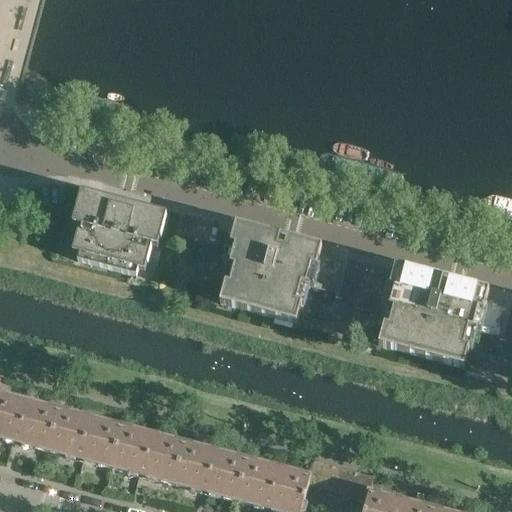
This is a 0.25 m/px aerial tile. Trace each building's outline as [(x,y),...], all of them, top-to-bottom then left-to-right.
[(135,109),(62,90),(60,90),(59,90),(57,91),(56,92),(55,93),(54,94),(54,96),(53,97),(53,99),(53,100),(54,101),(55,103),(56,104),(57,105),(131,125),(132,124),(133,123),(135,122),(135,120),(136,119),(137,117),(137,116),(137,114),(136,112),(136,111),(135,109)] [(299,151),(298,150),(237,135),(236,135),(235,135),(234,136),(233,136),(232,137),(231,138),(231,139),(230,142),(230,143),(230,144),(230,146),(231,147),(232,148),(233,149),(234,150),(236,150),(294,165),(295,165),(296,165),(298,164),(299,163),(300,162),(301,161),(302,158),(302,157),(302,156),(301,154),(301,153),(300,152),(299,151)] [(329,172),(331,172),(396,187),(397,187),(398,186),(399,185),(400,184),(401,182),(401,181),(402,179),(401,178),(401,176),(400,175),(400,174),(398,173),(397,172),(333,156),(331,156),(329,156),(328,156),(327,157),(325,158),(324,159),(324,161),(323,162),(323,164),(323,165),(324,167),(324,168),(325,170),(326,171),(328,171),(329,172)] [(422,202),(423,202),(488,217),(490,217),(491,216),(492,215),(493,214),(494,212),(494,211),(494,209),(494,208),(494,206),(493,205),(492,204),(491,203),(490,202),(425,186),(424,186),(422,186),(421,186),(419,187),(418,188),(417,189),(417,191),(416,192),(416,194),(416,195),(416,197),(417,198),(418,200),(419,201),(420,201),(422,202)] [(158,249),(167,217),(81,194),(75,217),(73,227),(79,228),(73,254),(79,255),(77,263),(136,278),(138,271),(145,273),(152,247),(158,249)] [(333,280),(342,269),(338,265),(331,261),(327,258),(320,255),(322,248),(287,239),(286,245),(279,243),(281,237),(236,225),(230,246),(232,247),(236,248),(231,264),(230,267),(235,269),(234,269),(235,269),(230,286),(227,285),(225,285),(220,306),(296,326),(302,305),(297,304),(302,286),(332,294),(335,282),(333,280)] [(498,323),(506,311),(502,308),(498,305),(494,303),(487,299),(489,292),(450,282),(449,288),(442,286),(444,280),(394,267),(389,288),(390,289),(394,290),(390,306),(389,306),(389,309),(393,311),(389,328),(385,327),(384,327),(378,348),(463,370),(469,349),(467,349),(464,348),(468,331),(469,331),(500,339),(503,326),(498,323)] [(0,441),(49,454),(59,413),(0,397),(0,441)] [(111,471),(122,430),(59,413),(49,454),(111,471)] [(174,487),(185,446),(122,430),(111,471),(174,487)] [(237,504),(247,463),(185,446),(174,487),(237,504)] [(304,505),(309,487),(311,479),(310,479),(247,463),(237,504),(267,511),(305,511),(307,508),(304,505)] [(321,490),(327,467),(314,464),(310,479),(311,479),(309,487),(321,490)] [(332,493),(338,470),(327,467),(321,490),(332,493)] [(343,496),(350,473),(338,470),(332,493),(343,496)] [(355,499),(361,476),(350,473),(343,496),(355,499)] [(370,495),(374,480),(361,476),(355,499),(367,503),(369,495),(370,495)] [(432,511),(370,495),(369,495),(367,503),(364,511),(432,511)]
